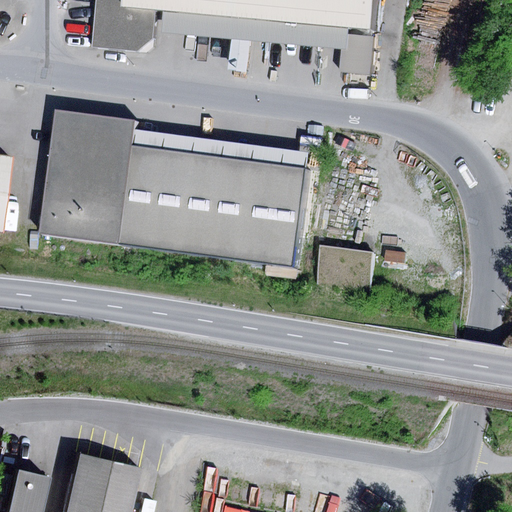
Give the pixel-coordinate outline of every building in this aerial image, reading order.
[(384,0),(99,0),(95,49),(142,53),(158,41),(160,15),(165,16),(353,32),(382,34),(384,0)] [(353,32),(165,16),(163,35),(351,52),(353,32)] [(368,76),(340,74),(339,87),(368,88),(368,76)] [(132,148),(135,130),(136,122),(55,110),(39,232),(119,243),(132,148)] [(135,130),(132,148),(308,171),(310,152),(135,130)] [(308,171),(132,148),(119,243),(295,267),(308,171)] [(372,253),(320,246),(315,284),(367,291),(372,253)] [(402,259),(384,255),(382,267),(400,270),(402,259)] [(127,511),(138,467),(75,453),(61,511),(127,511)] [(38,511),(46,477),(14,468),(3,511),(38,511)]
